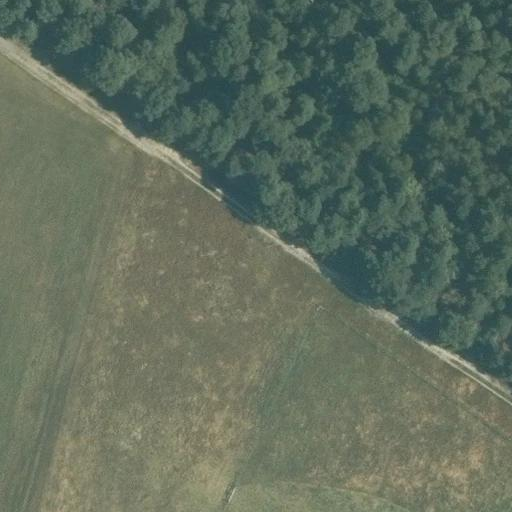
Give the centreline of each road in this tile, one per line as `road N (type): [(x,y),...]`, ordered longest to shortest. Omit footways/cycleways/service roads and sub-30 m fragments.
road 1 (unknown): [(0,0),(511,361)]
road 2 (track): [(446,349),(80,85)]
